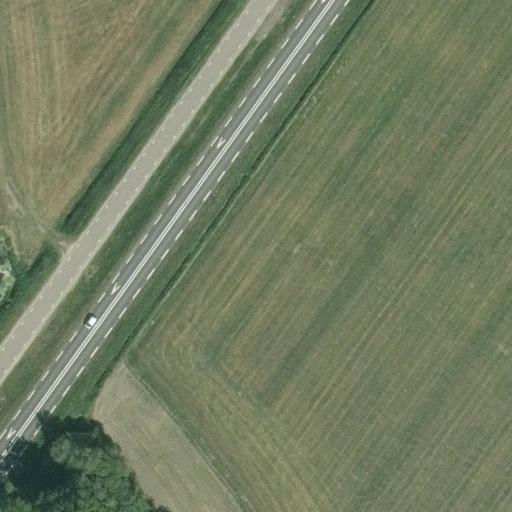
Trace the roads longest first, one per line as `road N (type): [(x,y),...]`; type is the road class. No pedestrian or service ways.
road 1 (primary): [(0,473),(338,0)]
road 2 (unclassified): [(0,368),(264,0)]
